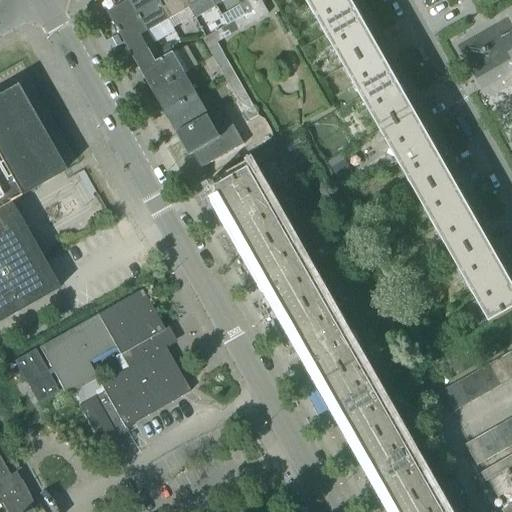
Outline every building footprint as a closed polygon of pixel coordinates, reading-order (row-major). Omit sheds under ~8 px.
[(108,14),(133,58),(147,50),(151,58),(159,54),(147,33),(128,0),(128,1),(129,2),(108,14)] [(128,0),(147,33),(168,21),(155,0),(132,0),(130,1),(128,0)] [(155,0),(168,21),(188,9),(183,0),(155,0)] [(183,0),(188,9),(204,0),(183,0)] [(253,12),(234,22),(239,31),(268,15),(259,0),(251,0),(247,2),(253,12)] [(305,0),(322,30),(328,41),(329,41),(358,93),(358,94),(362,100),(364,105),(365,105),(396,160),(402,171),(402,170),(432,222),(431,222),(438,234),(468,286),(467,286),(470,291),(474,298),(490,324),(511,311),(511,285),(507,277),(505,273),(502,268),(471,214),(471,213),(469,209),(466,204),(435,150),(433,146),(430,140),(429,140),(398,85),(396,81),(393,76),(362,22),(362,21),(360,17),(357,12),(349,0),(305,0)] [(239,31),(234,22),(221,30),(226,39),(239,31)] [(217,32),(203,40),(208,49),(222,41),(217,32)] [(227,62),(219,48),(210,54),(213,58),(206,62),(211,71),(227,62)] [(151,94),(184,76),(189,73),(177,53),(172,55),(168,49),(159,54),(151,58),(147,50),(133,58),(140,72),(139,73),(140,74),(141,73),(152,93),(151,93),(151,94)] [(120,66),(130,59),(125,52),(115,58),(120,66)] [(237,80),(229,66),(220,71),(228,85),(237,80)] [(163,114),(163,115),(195,96),(184,76),(151,94),(152,95),(153,94),(164,114),(163,114)] [(230,89),(237,101),(246,96),(239,84),(230,89)] [(0,322),(57,290),(41,261),(13,212),(8,204),(62,173),(63,173),(19,95),(14,86),(0,94),(0,322)] [(175,135),(175,136),(207,117),(195,96),(163,115),(163,116),(165,115),(176,134),(175,135)] [(237,101),(244,113),(253,108),(246,96),(237,101)] [(253,108),(244,113),(249,122),(258,117),(253,108)] [(207,117),(175,136),(177,136),(188,155),(187,156),(188,157),(204,148),(212,161),(234,149),(226,135),(220,139),(220,137),(219,138),(207,117)] [(338,180),(351,173),(340,156),(328,163),(338,180)] [(215,190),(230,217),(230,218),(233,223),(236,227),(267,281),(266,282),(269,286),(272,291),(303,345),(302,345),(305,350),(308,355),(323,382),(339,410),(342,415),(344,419),(345,419),(375,473),(375,474),(378,479),(380,483),(381,483),(397,511),(442,511),(416,465),(409,453),(408,453),(379,401),(373,389),(372,389),(342,336),(343,336),(336,324),(321,299),(306,273),(307,273),(304,268),(300,260),(299,260),(285,235),(270,209),(271,209),(264,197),(263,197),(248,170),(215,190)] [(77,174),(92,200),(97,197),(83,171),(77,174)] [(271,188),(277,197),(287,191),(281,182),(271,188)] [(353,222),(350,215),(343,218),(346,225),(353,222)] [(38,349),(66,397),(96,380),(93,375),(92,375),(86,364),(114,348),(118,355),(114,358),(122,372),(99,385),(124,430),(189,393),(164,349),(169,346),(161,332),(163,331),(140,291),(38,349)] [(511,357),(510,354),(500,359),(511,380),(511,379),(511,357)] [(500,359),(489,366),(501,386),(511,380),(500,359)] [(489,366),(479,371),(491,392),(501,386),(489,366)] [(479,371),(468,377),(480,398),(491,392),(479,371)] [(468,377),(457,383),(469,404),(480,398),(468,377)] [(96,380),(66,397),(69,403),(74,401),(99,444),(114,435),(113,433),(122,428),(123,430),(124,430),(99,385),(96,380)] [(457,383),(446,390),(458,411),(469,404),(457,383)] [(458,411),(446,390),(436,395),(448,416),(458,411)] [(511,430),(507,422),(496,428),(508,449),(511,446),(511,430)] [(496,428),(486,434),(498,455),(508,449),(496,428)] [(486,434),(475,440),(487,461),(498,455),(486,434)] [(487,461),(475,440),(465,446),(477,467),(487,461)] [(0,504),(0,505),(4,511),(28,511),(34,509),(14,473),(17,471),(8,454),(5,456),(0,448),(0,504)] [(511,461),(510,457),(495,466),(500,474),(511,467),(511,461)] [(500,474),(495,466),(481,474),(485,483),(500,474)]
